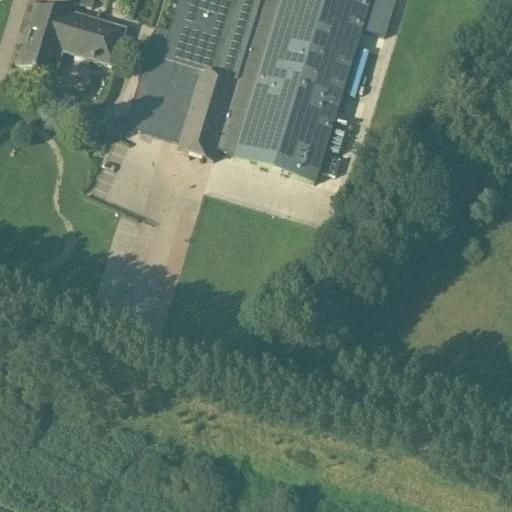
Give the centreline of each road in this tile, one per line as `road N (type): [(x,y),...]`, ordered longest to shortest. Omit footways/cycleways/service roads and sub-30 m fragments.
road 1 (track): [(511,478),(429,442),(153,356)]
road 2 (unknown): [(107,340),(144,231),(182,185),(228,177),(291,197)]
road 3 (unclassified): [(153,356),(0,303)]
